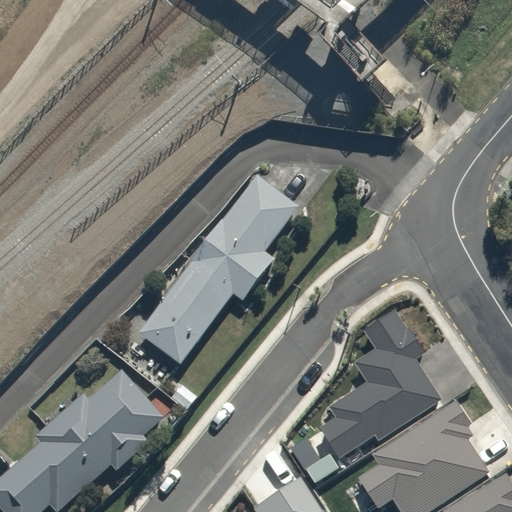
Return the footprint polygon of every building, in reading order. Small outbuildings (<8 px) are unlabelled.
[(303,209),(260,178),(226,223),(224,222),(193,264),(194,265),(141,336),(183,367),(236,296),(247,304),(278,262),(269,255),(303,209)] [(381,444),(445,402),(418,362),(428,355),(412,329),(409,331),(397,313),(366,333),(378,351),(357,365),(369,385),(332,410),(338,420),(322,431),(341,461),(377,438),(381,444)] [(169,421),(125,372),(92,401),(86,395),(37,438),(43,445),(0,483),(0,506),(5,511),(47,511),(53,507),(57,511),(63,511),(114,467),(120,473),(152,444),(148,439),(169,421)] [(402,511),(435,511),(492,475),(471,442),(477,438),(471,429),(475,427),(459,403),(376,457),(382,467),(361,480),(381,510),(395,501),(402,511)] [(511,511),(511,480),(509,476),(448,511),(511,511)]
